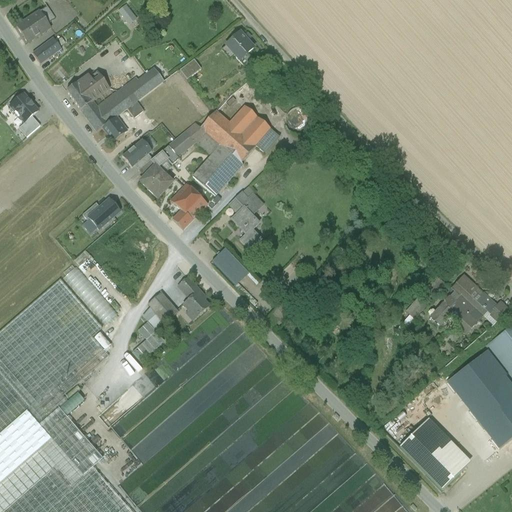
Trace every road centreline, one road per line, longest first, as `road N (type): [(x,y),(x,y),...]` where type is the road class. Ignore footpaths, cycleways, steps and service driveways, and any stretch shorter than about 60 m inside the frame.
road 1 (residential): [(0,25),(140,208),(438,511)]
road 2 (unclassified): [(511,289),(236,0)]
